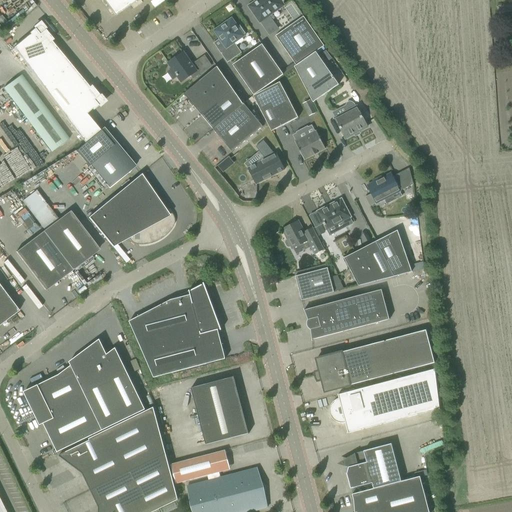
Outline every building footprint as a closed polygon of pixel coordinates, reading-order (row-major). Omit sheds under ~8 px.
[(22,0),(6,0),(22,18),(31,10),(22,0)] [(105,0),(116,16),(138,0),(105,0)] [(254,14),(264,28),(271,24),(267,18),(285,6),(283,2),(284,0),(283,0),(257,0),(249,6),(254,14)] [(276,36),(297,66),(315,52),(324,46),(304,16),(276,36)] [(227,63),(235,57),(241,53),(235,44),(245,36),(244,34),(245,33),(240,26),(238,27),(231,18),(213,31),(223,45),(217,49),(227,63)] [(42,87),(69,64),(51,42),(53,40),(44,30),(41,27),(38,26),(34,29),(29,33),(30,34),(14,48),(42,87)] [(233,65),(254,95),(283,75),(262,44),(233,65)] [(181,82),(191,75),(193,79),(207,69),(200,59),(192,65),(183,52),(168,63),(181,82)] [(313,102),(339,85),(315,52),(297,66),(295,67),(313,102)] [(88,87),(69,64),(42,87),(84,143),(99,130),(86,114),(91,109),(92,110),(98,106),(101,103),(101,99),(99,96),(90,86),(88,87)] [(202,115),(232,90),(215,68),(184,94),(202,115)] [(69,139),(21,75),(3,88),(51,152),(69,139)] [(280,82),(253,96),(271,131),(298,118),(280,82)] [(232,90),(202,115),(214,131),(245,105),(232,90)] [(316,113),(310,100),(305,103),(311,115),(316,113)] [(346,108),(348,111),(335,118),(345,138),(367,127),(357,107),(356,107),(354,104),(352,102),(350,102),(347,103),(346,105),(346,108)] [(263,127),(245,105),(214,131),(232,152),(263,127)] [(100,130),(92,137),(75,151),(88,166),(90,165),(109,188),(135,166),(115,143),(112,145),(100,130)] [(315,131),(295,142),(304,160),(312,156),(318,153),(317,153),(325,149),(316,131),(315,131)] [(275,154),(274,154),(263,140),(255,147),(264,157),(256,164),(248,168),(249,170),(248,172),(253,178),(256,184),(284,170),(276,153),(275,154)] [(223,162),(218,166),(223,172),(228,168),(223,162)] [(378,180),(367,186),(372,195),(376,203),(384,199),(385,200),(386,201),(387,201),(388,201),(389,201),(390,201),(391,201),(391,200),(392,200),(392,199),(392,198),(392,197),(392,196),(392,195),(390,192),(396,188),(398,192),(400,191),(414,184),(409,168),(393,177),(391,173),(382,178),(382,177),(377,179),(378,180)] [(173,221),(174,219),(173,218),(173,217),(172,216),(172,215),(171,214),(170,213),(169,212),(168,211),(167,211),(162,209),(161,207),(162,206),(140,174),(88,218),(112,247),(126,239),(125,237),(127,236),(128,237),(128,239),(129,240),(130,241),(130,242),(131,242),(133,243),(134,244),(135,244),(137,244),(139,245),(142,245),(144,245),(146,244),(148,244),(150,243),(153,243),(155,242),(157,241),(159,240),(160,239),(162,238),(164,237),(165,236),(166,234),(168,233),(169,231),(170,230),(171,228),(172,227),(172,225),(173,223),(173,221)] [(328,229),(330,234),(345,227),(352,223),(349,218),(351,217),(341,199),(332,204),(327,206),(327,207),(317,212),(323,223),(324,226),(325,226),(327,230),(328,229)] [(70,211),(43,231),(72,270),(75,268),(74,267),(85,260),(85,261),(91,256),(90,255),(98,249),(70,211)] [(304,232),(298,221),(282,230),(287,240),(285,241),(285,243),(287,247),(289,247),(291,246),(292,249),(308,241),(315,254),(324,249),(313,228),(304,232)] [(72,270),(43,231),(14,253),(44,290),(52,284),(53,285),(59,280),(58,280),(69,272),(69,273),(72,270)] [(377,242),(395,276),(412,272),(398,231),(377,242)] [(395,276),(377,242),(344,258),(358,285),(395,276)] [(122,252),(118,255),(125,263),(129,260),(122,252)] [(327,264),(294,273),(295,276),(301,301),(311,298),(334,292),(332,284),(327,264)] [(129,321),(154,378),(225,359),(218,330),(220,329),(221,330),(204,283),(203,283),(203,284),(190,291),(190,290),(189,290),(190,295),(171,300),(129,321)] [(18,311),(11,301),(0,286),(0,324),(1,324),(18,311)] [(382,290),(314,307),(305,310),(304,310),(305,313),(306,316),(307,319),(308,322),(310,328),(310,331),(311,334),(311,337),(312,340),(390,320),(382,290)] [(316,375),(316,377),(430,347),(426,330),(316,359),(320,371),(315,372),(315,374),(316,375)] [(29,394),(57,452),(145,410),(119,355),(109,360),(103,346),(99,349),(97,346),(58,375),(31,388),(33,393),(29,394)] [(325,392),(435,363),(430,347),(316,377),(316,378),(317,379),(318,381),(322,380),(325,392)] [(440,409),(436,372),(435,369),(338,395),(339,398),(338,399),(336,400),(335,400),(334,401),(333,402),(332,403),(331,404),(331,406),(330,407),(330,408),(330,410),(330,411),(330,412),(330,414),(330,415),(331,416),(332,418),(333,419),(334,420),(335,421),(336,421),(337,422),(338,423),(340,423),(341,423),(342,423),(344,423),(345,423),(348,433),(440,409)] [(206,445),(239,436),(248,433),(234,377),(191,388),(206,445)] [(152,511),(178,500),(153,407),(89,439),(90,439),(90,440),(59,455),(59,457),(61,456),(84,473),(82,473),(83,475),(84,474),(91,489),(90,490),(90,491),(92,490),(99,505),(98,506),(98,507),(100,506),(99,511),(152,511)] [(374,489),(401,481),(392,444),(352,454),(347,474),(351,489),(372,483),(374,489)] [(209,481),(187,486),(193,511),(250,511),(268,508),(257,468),(224,477),(220,478),(219,472),(225,471),(220,452),(171,465),(175,484),(180,483),(207,476),(209,481)] [(429,511),(420,477),(401,481),(374,489),(352,494),(356,511),(429,511)]
